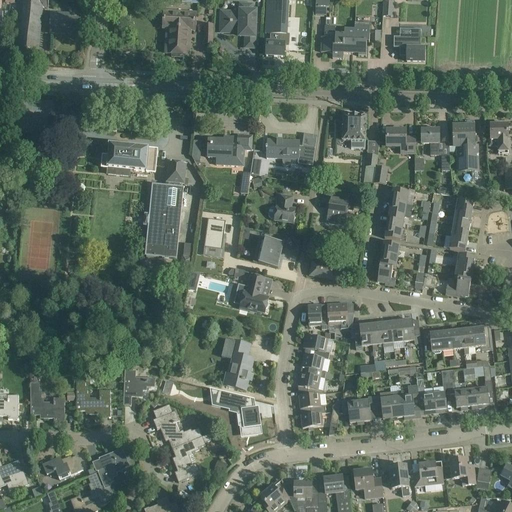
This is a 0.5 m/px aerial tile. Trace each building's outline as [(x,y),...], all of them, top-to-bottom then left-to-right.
[(47,9),(47,0),(15,0),(16,0),(17,0),(12,59),(37,61),(41,9),(47,9)] [(277,0),(266,0),(264,35),(270,35),(270,43),(267,43),(266,47),(266,57),(284,58),(285,48),(285,45),(289,45),(289,35),(287,35),(289,1),(286,1),(277,0)] [(315,0),(315,16),(326,16),(326,10),(329,10),(329,0),(315,0)] [(394,3),(383,2),(382,18),(393,18),(394,3)] [(253,4),(239,4),(238,12),(220,11),(219,34),(238,35),(238,39),(244,39),(244,50),(256,50),(256,40),(257,40),(258,11),(253,10),(253,4)] [(196,15),(165,13),(164,29),(170,29),(168,54),(166,54),(188,56),(190,28),(195,29),(196,15)] [(69,15),(51,14),(50,34),(64,34),(75,34),(75,35),(76,35),(77,20),(69,20),(69,15)] [(321,45),(321,53),(329,54),(329,53),(333,53),(332,60),(343,60),(344,55),(353,55),(353,52),(352,52),(353,43),(354,43),(355,31),(355,23),(354,31),(344,30),(344,35),(335,35),(335,38),(321,38),(323,38),(323,45),(321,45)] [(353,43),(352,52),(353,52),(353,55),(358,55),(358,57),(366,57),(367,44),(369,44),(370,24),(355,23),(355,31),(354,43),(353,43)] [(212,25),(203,25),(203,45),(211,46),(212,25)] [(394,38),(394,49),(400,49),(399,57),(407,58),(407,62),(424,63),(424,49),(421,49),(421,39),(394,38)] [(358,116),(351,116),(351,117),(343,116),(343,125),(342,125),(342,131),(343,131),(342,142),(351,142),(351,150),(362,150),(365,151),(365,142),(366,133),(366,127),(366,117),(358,117),(358,116)] [(475,147),(475,126),(474,126),(474,127),(453,127),(453,149),(456,149),(457,173),(478,172),(478,147),(475,147)] [(508,140),(508,126),(490,126),(491,140),(488,140),(488,148),(497,148),(498,154),(499,154),(499,156),(510,155),(510,140),(508,140)] [(405,138),(405,131),(387,131),(387,148),(401,148),(402,155),(415,155),(415,138),(405,138)] [(439,131),(422,131),(422,145),(430,145),(430,156),(438,156),(438,145),(439,145),(439,131)] [(208,151),(208,159),(223,159),(223,166),(244,167),(244,150),(244,148),(237,148),(235,148),(232,148),(233,139),(224,139),(224,141),(209,141),(208,151)] [(267,141),(266,159),(282,160),(282,163),(283,165),(284,166),(286,167),(288,167),(290,165),(290,163),(290,160),(298,160),(298,165),(313,168),(315,149),(299,147),(299,142),(281,142),(269,142),(269,141),(267,141)] [(194,142),(192,159),(194,161),(200,162),(203,142),(194,142)] [(128,148),(110,146),(108,157),(103,156),(102,168),(107,169),(106,176),(130,178),(130,171),(155,174),(157,151),(128,148)] [(377,156),(367,155),(366,167),(375,168),(377,156)] [(252,160),(250,176),(259,178),(262,161),(252,160)] [(423,171),(422,160),(413,160),(414,171),(423,171)] [(449,172),(449,160),(441,160),(441,172),(449,172)] [(183,189),(181,189),(181,185),(185,185),(187,165),(167,164),(165,184),(169,184),(168,187),(152,185),(145,256),(177,259),(183,189)] [(374,185),(385,187),(388,171),(377,169),(374,185)] [(250,174),(243,173),(240,194),(247,195),(250,174)] [(305,178),(304,185),(311,186),(312,179),(305,178)] [(451,190),(439,188),(438,195),(450,196),(451,190)] [(390,203),(407,206),(409,193),(393,191),(390,203)] [(498,191),(490,192),(491,201),(492,200),(499,200),(498,191)] [(330,198),(327,216),(330,217),(328,224),(339,226),(340,219),(346,220),(347,211),(353,212),(354,207),(357,208),(358,198),(346,195),(345,201),(330,198)] [(269,211),(268,216),(269,218),(271,220),(274,220),(274,221),(293,224),(295,210),(291,209),(292,199),(280,197),(279,208),(276,207),(276,208),(273,207),(270,209),(269,211)] [(455,214),(472,216),(474,204),(457,201),(455,214)] [(388,215),(404,218),(407,206),(390,203),(388,215)] [(470,228),(472,216),(455,214),(453,226),(470,228)] [(402,230),(404,218),(388,215),(386,227),(402,230)] [(13,225),(12,216),(1,217),(1,226),(13,225)] [(207,221),(203,249),(221,252),(225,223),(207,221)] [(467,241),(470,228),(453,226),(451,238),(467,241)] [(401,237),(402,230),(386,227),(384,239),(405,243),(406,238),(401,237)] [(465,253),(467,241),(451,238),(449,250),(465,253)] [(276,269),(282,243),(265,239),(259,265),(276,269)] [(382,257),(397,259),(400,246),(384,243),(382,257)] [(429,264),(435,265),(437,252),(431,251),(429,264)] [(459,255),(457,269),(473,271),(475,258),(459,255)] [(183,257),(174,289),(183,291),(192,259),(183,257)] [(397,259),(382,257),(380,270),(392,272),(392,270),(396,271),(397,259)] [(337,267),(313,263),(310,276),(335,281),(337,267)] [(245,272),(249,273),(250,266),(240,264),(238,270),(245,272)] [(454,282),(470,285),(473,271),(457,269),(454,282)] [(236,270),(234,279),(244,276),(245,272),(238,270),(236,270)] [(391,280),(392,272),(380,270),(377,283),(385,285),(385,286),(394,288),(395,281),(391,280)] [(418,274),(415,290),(415,291),(423,286),(425,275),(418,274)] [(423,286),(423,288),(434,290),(436,277),(425,275),(423,286)] [(241,306),(241,309),(265,314),(268,299),(260,297),(265,280),(251,276),(248,288),(239,286),(234,305),(241,306)] [(468,298),(470,285),(454,282),(448,281),(445,296),(460,299),(460,297),(468,298)] [(347,305),(327,306),(328,316),(328,326),(342,326),(342,330),(349,330),(347,305)] [(328,316),(322,317),(321,306),(308,307),(309,327),(321,327),(322,331),(329,331),(328,326),(328,316)] [(412,322),(401,323),(403,343),(413,342),(414,345),(421,344),(419,331),(413,332),(412,322)] [(393,344),(403,343),(401,323),(391,324),(393,344)] [(391,324),(380,325),(383,345),(383,348),(394,347),(393,344),(391,324)] [(380,325),(370,327),(371,335),(372,347),(383,345),(380,325)] [(360,338),(354,339),(356,351),(362,350),(362,348),(372,347),(371,335),(370,327),(360,328),(360,326),(359,326),(360,338)] [(478,329),(473,330),(475,349),(480,348),(481,353),(492,351),(490,326),(478,328),(478,329)] [(464,350),(462,329),(456,330),(457,332),(451,333),(453,351),(464,350)] [(468,350),(475,349),(473,330),(467,331),(467,329),(462,329),(464,350),(465,356),(469,356),(468,350)] [(440,332),(442,352),(453,351),(451,333),(446,333),(446,331),(440,332)] [(442,352),(440,332),(423,334),(425,354),(442,352)] [(315,352),(314,358),(319,359),(324,360),(328,361),(329,354),(325,353),(327,341),(325,340),(308,337),(305,350),(315,352)] [(247,345),(234,342),(231,356),(233,357),(229,376),(231,376),(229,388),(246,392),(254,360),(244,358),(247,345)] [(311,371),(310,377),(320,379),(324,380),(325,373),(321,372),(324,360),(319,359),(314,358),(304,356),(301,369),(311,371)] [(374,366),(375,373),(378,373),(386,372),(385,368),(384,362),(374,363),(375,366),(374,366)] [(478,407),(482,407),(482,410),(489,409),(488,401),(493,401),(491,378),(490,370),(490,368),(483,369),(485,381),(486,390),(481,390),(476,391),(478,407)] [(99,395),(99,399),(90,400),(90,396),(88,396),(87,388),(85,388),(85,380),(83,381),(83,370),(76,370),(76,381),(77,413),(86,413),(86,412),(89,412),(89,416),(100,416),(100,419),(111,419),(110,395),(110,392),(99,392),(99,395)] [(136,372),(125,372),(123,407),(131,407),(132,396),(135,396),(135,399),(143,399),(143,392),(147,392),(147,389),(155,389),(155,380),(136,379),(136,372)] [(325,373),(324,380),(331,381),(332,376),(329,375),(329,374),(327,373),(325,373)] [(319,395),(319,396),(323,395),(323,392),(318,391),(320,379),(310,377),(300,375),(298,388),(308,390),(307,396),(307,397),(319,395)] [(425,416),(436,415),(434,396),(425,397),(423,381),(417,382),(417,387),(419,406),(424,406),(425,416)] [(166,382),(164,389),(171,391),(173,384),(166,382)] [(40,392),(40,384),(30,385),(31,407),(31,417),(40,417),(40,416),(43,416),(44,420),(54,420),(54,423),(65,423),(65,413),(65,399),(54,400),(54,404),(44,404),(44,400),(42,400),(42,392),(40,392)] [(455,384),(449,385),(450,396),(455,395),(455,400),(456,409),(460,409),(461,412),(468,411),(468,408),(466,392),(465,385),(459,385),(455,384)] [(400,386),(389,388),(390,393),(393,420),(404,418),(401,398),(400,386)] [(408,397),(401,398),(404,418),(404,421),(410,421),(412,420),(414,419),(415,419),(413,407),(419,406),(417,387),(415,387),(415,389),(407,390),(408,397)] [(443,389),(433,390),(434,396),(436,415),(447,414),(445,395),(444,395),(443,389)] [(252,400),(212,390),(212,391),(218,393),(215,405),(214,404),(214,405),(232,410),(231,412),(244,415),(245,425),(241,426),(243,437),(254,435),(253,427),(259,426),(257,415),(256,415),(256,412),(258,412),(258,411),(254,411),(252,400)] [(191,391),(182,397),(187,406),(196,400),(191,391)] [(478,407),(476,391),(466,392),(468,408),(471,408),(472,411),(479,410),(478,407)] [(380,398),(374,399),(376,411),(382,411),(383,421),(393,420),(390,393),(380,394),(380,398)] [(307,396),(299,397),(300,411),(310,409),(311,415),(311,416),(321,414),(321,415),(326,414),(325,407),(326,407),(325,401),(320,402),(319,396),(319,395),(307,397),(307,396)] [(0,417),(8,417),(8,421),(19,421),(18,397),(8,397),(8,401),(0,401),(0,417)] [(368,402),(358,403),(360,423),(371,422),(370,412),(376,411),(374,399),(368,400),(368,402)] [(360,423),(358,403),(347,405),(347,402),(341,402),(342,415),(348,414),(350,425),(360,423)] [(169,442),(172,451),(208,436),(202,438),(199,430),(192,433),(191,431),(184,434),(183,432),(180,434),(176,425),(180,423),(175,413),(172,414),(169,406),(153,413),(156,420),(153,422),(157,432),(160,430),(164,440),(168,438),(169,441),(169,442)] [(332,411),(332,414),(330,425),(337,426),(339,412),(332,411)] [(311,416),(311,415),(301,416),(302,430),(323,428),(321,415),(321,414),(311,416)] [(208,436),(172,451),(175,459),(176,458),(178,462),(174,463),(177,473),(174,474),(178,484),(200,475),(196,465),(193,467),(189,458),(193,456),(192,454),(199,451),(198,450),(205,447),(204,444),(210,442),(208,436)] [(130,469),(122,450),(99,459),(104,473),(99,475),(98,472),(97,472),(105,490),(111,488),(109,485),(114,483),(113,479),(118,477),(116,474),(130,469)] [(81,466),(77,457),(71,459),(71,457),(65,460),(66,461),(62,463),(61,459),(43,467),(47,477),(56,473),(59,481),(83,471),(81,466)] [(476,486),(474,468),(467,469),(466,461),(461,461),(461,458),(451,459),(451,462),(450,462),(452,481),(461,480),(462,488),(476,486)] [(0,484),(5,482),(10,494),(29,487),(24,475),(22,476),(20,472),(22,471),(18,462),(3,468),(0,461),(0,484)] [(220,463),(217,471),(224,474),(227,466),(220,463)] [(436,470),(435,464),(419,466),(420,475),(413,476),(412,467),(413,467),(412,467),(415,489),(444,486),(442,469),(436,470)] [(399,466),(397,465),(394,465),(393,467),(393,469),(390,469),(392,490),(401,489),(402,498),(410,498),(406,467),(399,468),(399,466)] [(511,470),(507,467),(501,479),(510,484),(507,488),(511,490),(511,470)] [(479,470),(477,483),(487,484),(490,485),(492,472),(479,470)] [(373,485),(372,471),(354,473),(356,492),(364,491),(365,501),(383,499),(381,480),(380,480),(381,484),(373,485)] [(100,508),(108,505),(96,475),(90,477),(88,478),(91,485),(89,486),(92,493),(90,494),(92,497),(82,501),(81,497),(71,502),(74,511),(97,511),(96,508),(99,507),(100,508)] [(344,494),(342,478),(324,480),(326,496),(336,495),(337,502),(338,511),(351,511),(349,494),(344,494)] [(295,494),(295,499),(298,507),(305,507),(305,510),(306,510),(306,511),(318,511),(318,495),(311,495),(311,484),(295,484),(295,494)] [(280,495),(273,487),(260,498),(265,503),(262,506),(267,511),(276,511),(289,499),(286,490),(280,495)] [(40,488),(32,491),(35,499),(43,496),(40,488)] [(61,511),(54,492),(47,495),(50,504),(49,505),(52,511),(51,511),(61,511)] [(324,495),(318,495),(318,511),(326,511),(326,499),(324,499),(324,495)] [(170,507),(167,499),(157,503),(158,506),(148,510),(149,511),(182,511),(181,510),(179,511),(176,504),(170,507)] [(511,511),(511,507),(502,502),(497,511),(511,511)]
